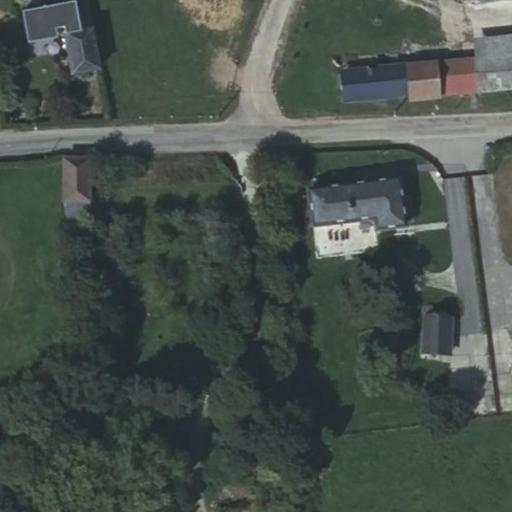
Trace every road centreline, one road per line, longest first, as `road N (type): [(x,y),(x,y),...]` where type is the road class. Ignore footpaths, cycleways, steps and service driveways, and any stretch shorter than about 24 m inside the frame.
road 1 (unknown): [(201,511),(193,455),(199,415),(229,379),(245,330),(248,173),(239,132),(282,0)]
road 2 (tertiary): [(511,123),(0,144)]
